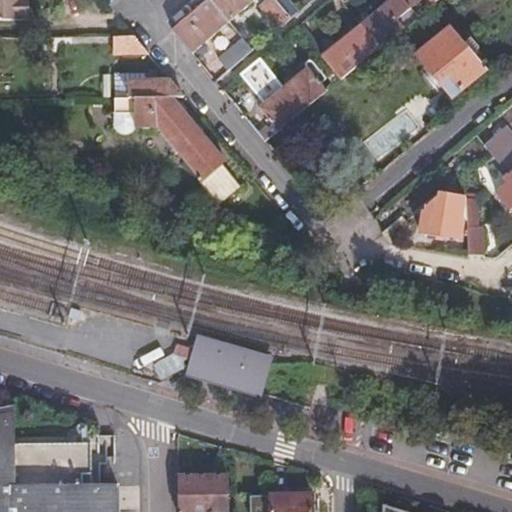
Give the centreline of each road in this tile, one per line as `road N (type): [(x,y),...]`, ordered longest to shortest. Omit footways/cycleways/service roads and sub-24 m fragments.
road 1 (residential): [(144,26),(320,236)]
road 2 (track): [(320,236),(511,74)]
road 3 (track): [(511,252),(490,270),(320,236)]
road 4 (residential): [(156,408),(345,464)]
road 5 (residential): [(0,361),(156,408)]
road 6 (residential): [(345,464),(499,511)]
